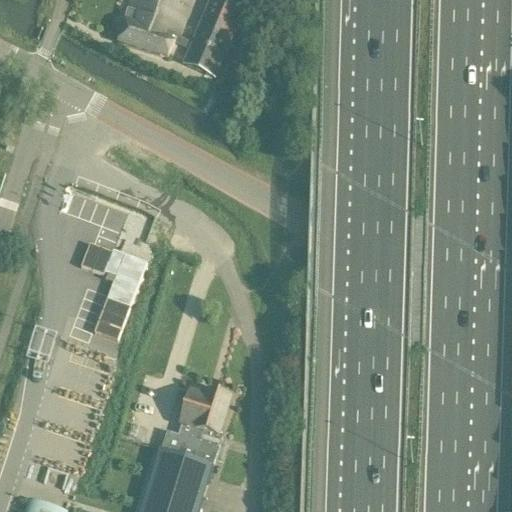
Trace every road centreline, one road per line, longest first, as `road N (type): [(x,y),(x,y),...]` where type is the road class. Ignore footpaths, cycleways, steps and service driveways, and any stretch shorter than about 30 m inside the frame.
road 1 (tertiary): [(511,336),(48,79)]
road 2 (motorway): [(460,511),(476,0)]
road 3 (motorway): [(381,0),(368,511)]
road 4 (unclassified): [(0,234),(48,79)]
